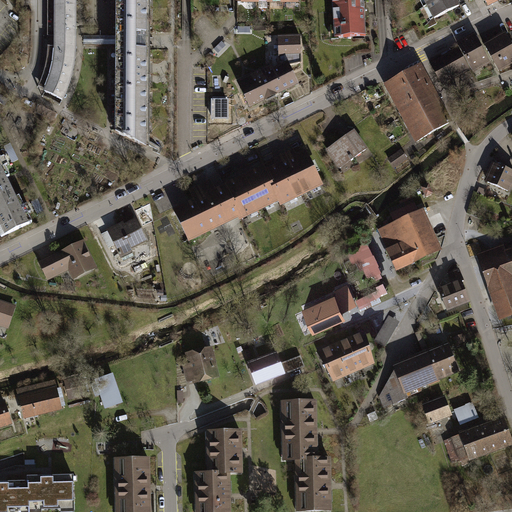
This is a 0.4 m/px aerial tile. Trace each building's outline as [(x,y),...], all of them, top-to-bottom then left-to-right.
[(76,66),(77,52),(77,41),(77,0),(54,0),(54,41),(54,52),(52,64),(50,74),(46,88),(42,95),(64,105),(69,96),(73,81),(76,66)] [(117,0),(117,36),(117,41),(117,45),(116,134),(150,148),(149,41),(149,0),(117,0)] [(366,8),(365,0),(333,0),(336,40),(368,38),(366,8)] [(419,0),(431,23),(459,10),(455,1),(454,0),(419,0)] [(500,6),(496,0),(483,0),(490,11),(493,10),(500,6)] [(117,41),(117,36),(84,36),(84,46),(117,45),(117,41)] [(478,42),(475,37),(457,47),(474,77),(492,67),(478,42)] [(511,70),(511,47),(506,37),(501,39),(485,48),(500,76),(511,70)] [(303,63),(292,40),(269,51),(275,63),(279,71),(274,73),(272,69),(252,79),(237,86),(251,113),(299,89),(290,69),(303,63)] [(470,76),(457,52),(431,66),(444,90),(470,76)] [(391,101),(428,80),(422,69),(385,89),(391,101)] [(398,113),(435,92),(428,80),(391,101),(398,113)] [(404,124),(441,104),(435,92),(398,113),(404,124)] [(228,102),(213,102),(213,118),(227,118),(228,102)] [(411,136),(448,115),(441,104),(404,124),(411,136)] [(417,148),(454,127),(448,115),(411,136),(417,148)] [(370,154),(356,134),(347,139),(327,153),(341,173),(370,154)] [(13,150),(10,151),(16,164),(19,163),(13,150)] [(409,161),(402,151),(389,160),(396,170),(409,161)] [(297,157),(294,152),(284,157),(279,160),(281,165),(266,172),(266,173),(279,200),(278,200),(280,204),(322,184),(306,153),(297,157)] [(511,195),(511,174),(494,166),(490,176),(486,187),(511,198),(511,195)] [(29,229),(0,167),(0,234),(3,241),(29,229)] [(266,172),(264,168),(245,177),(225,187),(239,216),(241,219),(278,200),(279,200),(266,173),(266,172)] [(239,216),(225,187),(216,192),(211,182),(191,192),(195,202),(175,212),(189,240),(239,216)] [(432,195),(429,186),(423,189),(426,197),(429,196),(432,195)] [(437,243),(424,212),(419,214),(412,198),(400,204),(402,207),(390,212),(395,226),(380,232),(397,274),(442,254),(437,243)] [(39,202),(36,203),(42,216),(44,215),(39,202)] [(147,263),(139,217),(93,237),(101,253),(114,247),(125,273),(147,263)] [(366,241),(353,247),(368,277),(380,271),(366,241)] [(98,270),(84,243),(39,264),(49,284),(67,275),(71,283),(98,270)] [(511,251),(506,254),(504,248),(477,257),(501,325),(511,321),(511,251)] [(466,286),(460,271),(453,273),(447,276),(451,286),(438,291),(448,316),(471,306),(463,287),(466,286)] [(360,305),(390,292),(386,283),(356,296),(360,305)] [(347,284),(334,290),(336,293),(337,295),(349,290),(347,284)] [(336,293),(334,294),(342,311),(356,305),(349,290),(337,295),(336,293)] [(334,294),(304,307),(314,328),(344,315),(342,311),(334,294)] [(0,331),(9,335),(18,309),(0,302),(0,331)] [(390,317),(375,343),(385,349),(400,323),(390,317)] [(379,365),(366,336),(357,340),(344,346),(331,351),(318,357),(332,386),(379,365)] [(460,376),(448,347),(438,351),(429,355),(440,384),(460,376)] [(221,379),(213,349),(186,355),(189,367),(184,368),(189,387),(221,379)] [(277,354),(249,364),(257,385),(284,374),(281,365),(277,354)] [(440,384),(429,355),(393,369),(395,374),(405,398),(440,384)] [(301,356),(293,360),(297,370),(305,367),(301,356)] [(297,370),(293,360),(281,365),(284,374),(285,375),(297,370)] [(405,398),(395,374),(380,398),(385,411),(407,403),(405,398)] [(123,405),(113,378),(96,384),(106,411),(123,405)] [(57,383),(18,392),(25,421),(64,413),(57,383)] [(453,418),(446,399),(424,408),(431,426),(453,418)] [(0,431),(13,427),(5,404),(0,405),(0,431)] [(317,404),(282,405),(284,466),(296,466),(319,465),(317,404)] [(473,404),(459,410),(463,420),(477,414),(473,404)] [(511,450),(511,442),(503,420),(487,427),(460,437),(471,466),(511,450)] [(243,434),(208,435),(210,480),(231,480),(244,479),(243,434)] [(150,511),(151,462),(116,462),(115,511),(150,511)] [(319,465),(296,466),(297,511),(333,511),(332,465),(319,465)] [(71,476),(27,478),(27,485),(28,511),(55,511),(72,511),(71,476)] [(231,511),(231,480),(210,480),(196,481),(196,511),(231,511)] [(28,511),(27,485),(0,486),(0,511),(28,511)]
